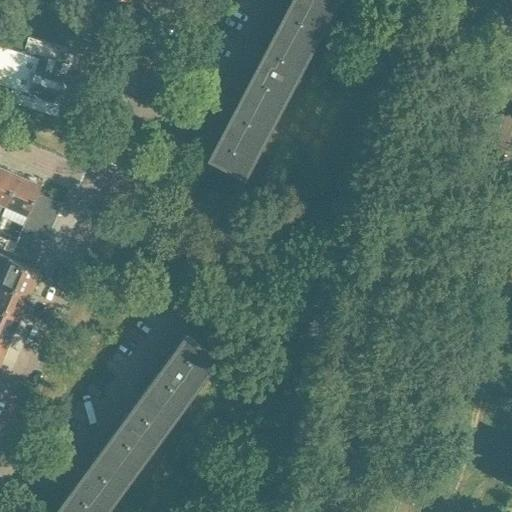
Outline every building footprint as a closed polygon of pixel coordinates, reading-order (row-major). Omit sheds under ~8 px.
[(277,26),(315,46),(338,0),(290,0),(291,1),(277,26)] [(281,110),(315,46),(277,26),(264,52),(263,52),(257,64),(258,64),(244,91),(281,110)] [(0,43),(0,81),(13,86),(9,99),(58,115),(62,101),(70,104),(80,69),(73,67),(78,50),(29,35),(25,48),(21,50),(0,43)] [(224,128),(211,153),(210,155),(247,174),(281,110),(244,91),(230,116),(224,128)] [(0,164),(0,201),(6,204),(20,173),(0,164)] [(6,204),(1,215),(24,225),(28,216),(33,204),(38,192),(42,183),(20,173),(6,204)] [(33,204),(57,215),(62,203),(38,192),(33,204)] [(33,204),(28,216),(52,226),(57,215),(33,204)] [(52,226),(28,216),(24,225),(22,228),(46,238),(52,226)] [(46,238),(22,228),(17,239),(41,250),(46,238)] [(12,251),(36,262),(41,250),(17,239),(12,251)] [(0,279),(31,293),(41,270),(0,252),(0,279)] [(0,305),(21,315),(31,293),(0,279),(0,280),(0,305)] [(0,305),(0,331),(12,337),(21,315),(0,305)] [(146,386),(180,411),(223,353),(189,328),(188,329),(171,352),(163,363),(146,386)] [(0,357),(2,359),(12,337),(0,331),(0,357)] [(137,470),(180,411),(146,386),(129,410),(128,410),(120,421),(121,421),(103,445),(137,470)] [(78,479),(62,502),(61,501),(60,503),(72,511),(106,511),(137,470),(103,445),(86,468),(78,479)]
